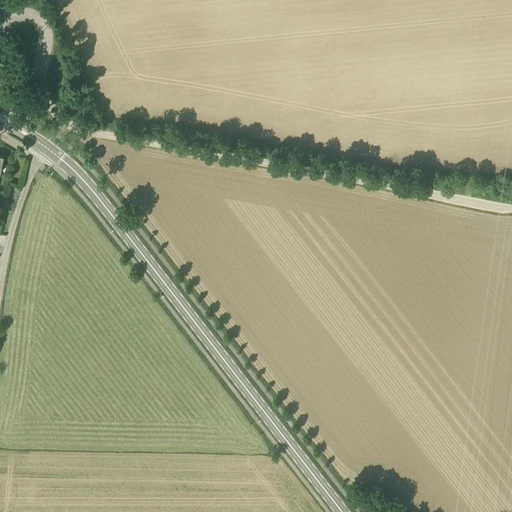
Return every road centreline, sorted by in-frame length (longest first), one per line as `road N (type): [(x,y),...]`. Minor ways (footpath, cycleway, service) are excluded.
road 1 (unclassified): [(511,210),(75,129),(41,90),(43,26),(24,15),(0,16)]
road 2 (tertiary): [(342,511),(101,202),(44,144)]
road 3 (unclassified): [(44,144),(18,206),(0,287)]
